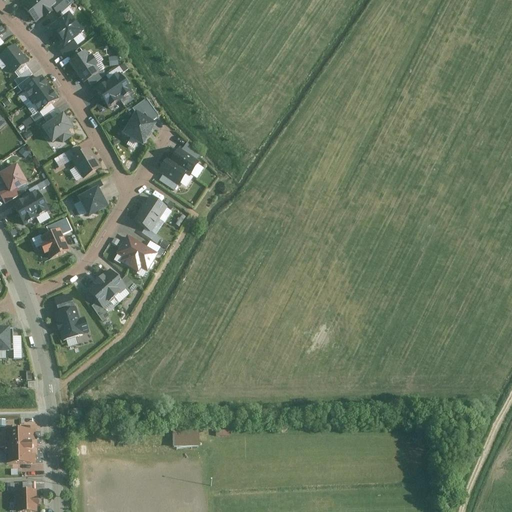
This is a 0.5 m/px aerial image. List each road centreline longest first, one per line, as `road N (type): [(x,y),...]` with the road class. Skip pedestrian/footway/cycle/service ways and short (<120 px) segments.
road 1 (residential): [(130,194),(70,94),(0,8)]
road 2 (residential): [(24,302),(46,370),(56,511)]
road 3 (residential): [(24,302),(82,271),(130,194)]
road 4 (track): [(462,511),(511,389)]
